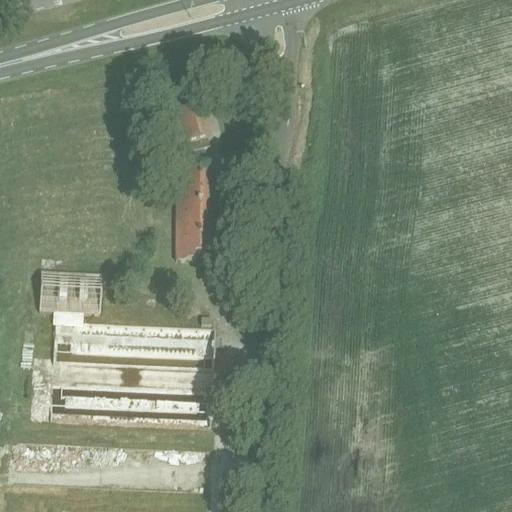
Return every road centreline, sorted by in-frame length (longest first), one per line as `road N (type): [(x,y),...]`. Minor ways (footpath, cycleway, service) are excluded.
road 1 (unclassified): [(267,511),(290,73),(279,7)]
road 2 (primary): [(2,67),(279,7)]
road 3 (primary): [(199,0),(2,67)]
